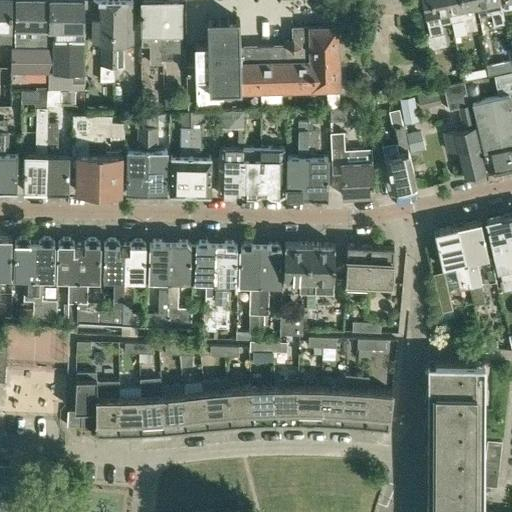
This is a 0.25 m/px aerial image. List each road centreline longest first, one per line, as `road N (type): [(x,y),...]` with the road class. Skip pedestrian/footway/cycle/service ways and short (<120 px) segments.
road 1 (residential): [(0,211),(368,217),(511,187)]
road 2 (residential): [(407,511),(406,474),(389,455),(296,448),(153,458)]
